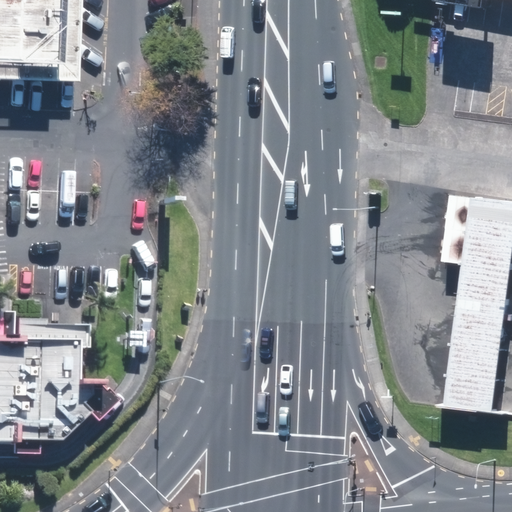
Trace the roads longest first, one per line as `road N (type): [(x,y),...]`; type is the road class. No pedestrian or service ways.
road 1 (primary): [(272,276),(390,451),(456,511)]
road 2 (primary): [(116,511),(202,415),(272,276)]
road 3 (primary): [(272,276),(281,0)]
road 4 (primary): [(264,511),(272,276)]
